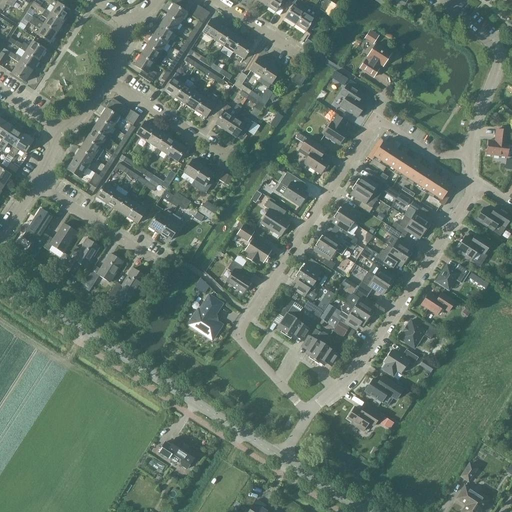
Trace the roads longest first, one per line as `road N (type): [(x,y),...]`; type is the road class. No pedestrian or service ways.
road 1 (residential): [(309,414),(239,339),(247,314),(371,128),(381,126),(428,155),(468,155)]
road 2 (tertiary): [(279,457),(0,275)]
road 3 (residential): [(309,414),(351,376),(467,198),(468,155)]
road 4 (residential): [(468,155),(498,56),(441,0)]
road 5 (residential): [(226,159),(102,80)]
road 6 (residential): [(153,261),(33,186)]
